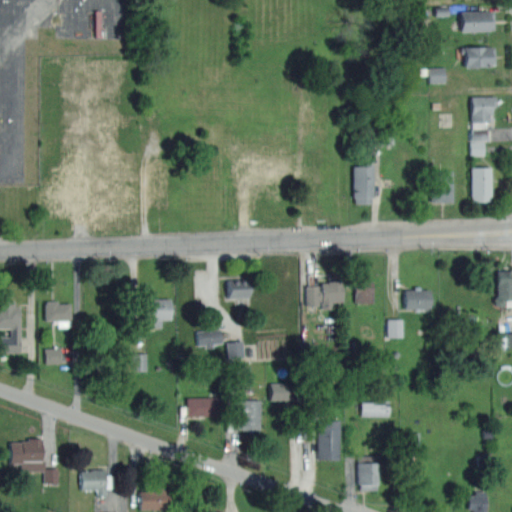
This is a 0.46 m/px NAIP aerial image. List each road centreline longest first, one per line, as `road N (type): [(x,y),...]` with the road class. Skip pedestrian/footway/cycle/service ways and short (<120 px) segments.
road 1 (secondary): [(511,231),(0,250)]
road 2 (residential): [(342,511),(0,388)]
